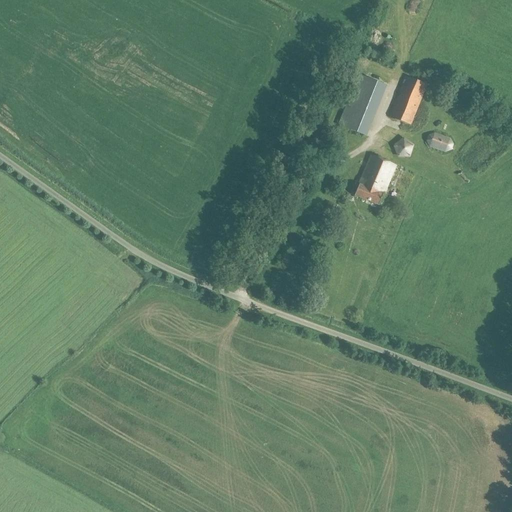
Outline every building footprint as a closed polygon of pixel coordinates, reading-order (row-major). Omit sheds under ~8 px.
[(387,86),(358,74),(338,126),(367,137),(387,86)] [(405,76),(399,91),(389,118),(411,126),(427,84),(405,76)] [(430,147),(445,153),(452,150),(454,145),(450,139),(435,133),(428,135),(426,141),(430,147)] [(413,145),(403,137),(393,145),(397,157),(410,156),(413,145)] [(379,206),(395,166),(370,156),(355,196),(379,206)] [(426,183),(416,203),(428,210),(439,190),(426,183)] [(402,217),(402,206),(385,205),(384,216),(402,217)]
